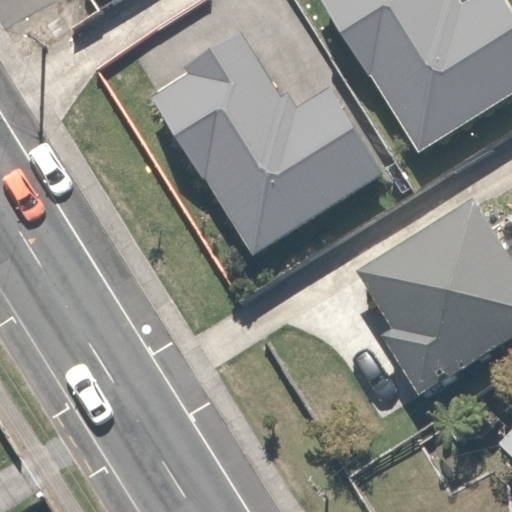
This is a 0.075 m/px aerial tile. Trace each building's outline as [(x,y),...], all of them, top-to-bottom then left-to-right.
[(84,0),(99,23),(133,0),(84,0)] [(407,0),(340,0),(287,38),(394,189),(511,105),(511,29),(501,14),(445,53),(407,0)] [(238,67),(123,144),(223,292),(372,192),(323,120),(289,143),(238,67)] [(511,359),(511,307),(466,230),(332,310),(368,369),(358,375),(391,431),(511,359)] [(511,444),(488,468),(511,495),(511,444)]
